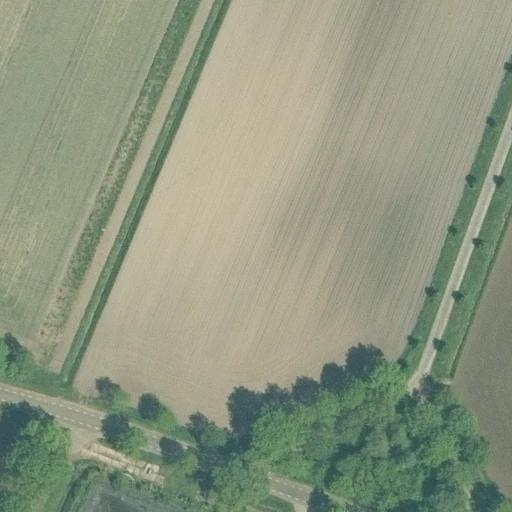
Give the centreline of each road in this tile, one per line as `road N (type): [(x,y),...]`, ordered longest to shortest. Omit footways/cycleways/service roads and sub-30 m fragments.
road 1 (unclassified): [(419,386),(511,127)]
road 2 (unclassified): [(419,386),(248,476)]
road 3 (tertiary): [(248,476),(72,417)]
road 4 (unclassified): [(477,511),(419,386)]
